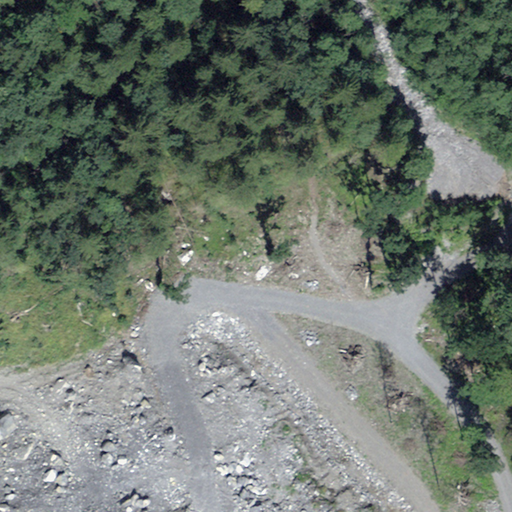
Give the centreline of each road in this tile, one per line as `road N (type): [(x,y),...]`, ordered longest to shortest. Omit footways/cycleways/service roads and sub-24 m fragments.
road 1 (track): [(130,462),(243,358),(297,335),(393,327),(473,256),(511,197)]
road 2 (track): [(511,491),(488,445),(393,327)]
